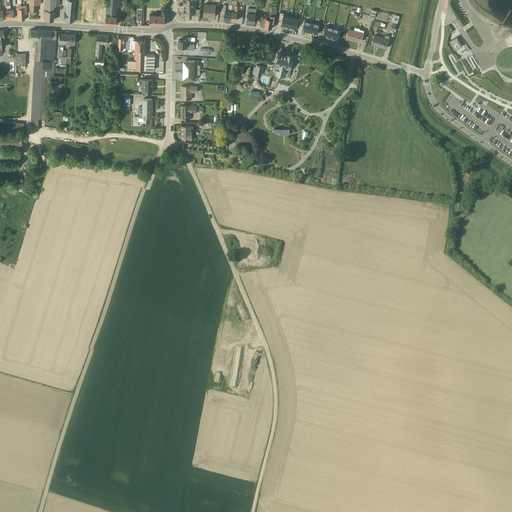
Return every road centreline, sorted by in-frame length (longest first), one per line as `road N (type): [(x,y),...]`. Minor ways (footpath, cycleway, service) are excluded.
road 1 (unclassified): [(252,511),(273,427),(272,375),(169,132)]
road 2 (unclassified): [(40,511),(169,132)]
road 3 (residential): [(405,69),(267,30),(172,22)]
road 4 (track): [(424,0),(409,100),(420,124),(455,158),(456,215)]
road 5 (residential): [(165,25),(0,21)]
road 6 (track): [(427,87),(433,119),(511,177)]
road 7 (unclassified): [(511,165),(443,117),(426,77)]
